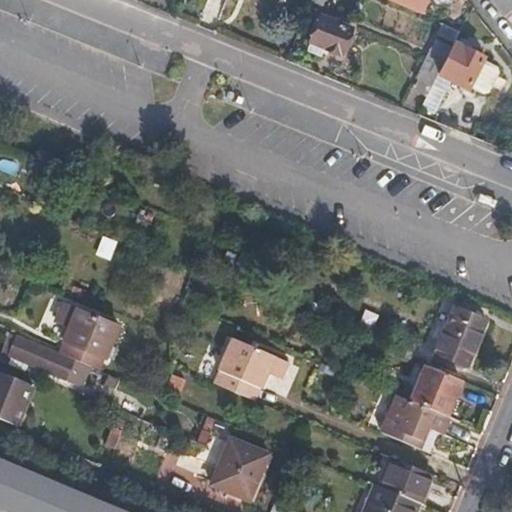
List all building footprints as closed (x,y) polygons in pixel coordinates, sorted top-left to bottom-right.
[(330,12),(335,0),(312,0),(311,5),(330,12)] [(379,0),(385,3),(385,0),(390,0),(423,14),(428,0),(379,0)] [(339,58),(350,32),(315,16),(312,23),(317,26),(309,45),(339,58)] [(438,74),(451,48),(437,41),(417,81),(431,88),(438,74)] [(467,91),(469,88),(483,95),(488,92),(497,75),(496,69),(482,61),(483,59),(453,44),(451,48),(438,74),(448,80),(467,91)] [(440,95),(448,80),(438,74),(431,88),(429,90),(440,95)] [(429,118),(440,95),(429,90),(418,113),(429,118)] [(100,236),(94,256),(109,261),(116,241),(100,236)] [(101,371),(119,325),(62,302),(56,319),(70,326),(59,353),(75,361),(101,371)] [(466,366),(485,319),(452,306),(434,352),(466,366)] [(410,358),(418,338),(393,327),(386,348),(410,358)] [(67,382),(75,361),(59,353),(18,337),(10,358),(67,382)] [(282,379),(290,362),(234,338),(226,358),(267,376),(269,374),(282,379)] [(257,403),(267,376),(226,358),(215,386),(257,403)] [(444,415),(459,379),(424,364),(410,400),(444,415)] [(0,419),(17,426),(32,387),(0,374),(0,419)] [(170,374),(164,393),(179,397),(184,378),(170,374)] [(439,434),(446,416),(444,415),(410,400),(395,394),(382,423),(420,439),(424,428),(439,434)] [(201,417),(198,440),(209,442),(212,419),(201,417)] [(420,439),(382,423),(379,432),(416,448),(420,439)] [(248,499),(267,452),(229,437),(210,482),(248,499)] [(417,501),(428,472),(388,456),(378,483),(410,498),(417,501)] [(122,511),(0,460),(0,508),(9,511),(122,511)] [(404,511),(410,498),(378,483),(374,483),(362,511),(404,511)]
